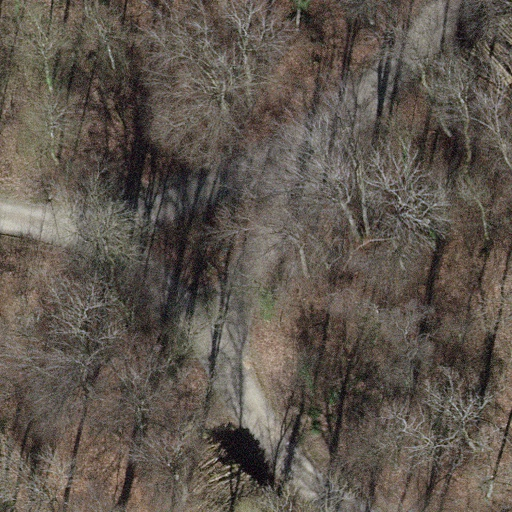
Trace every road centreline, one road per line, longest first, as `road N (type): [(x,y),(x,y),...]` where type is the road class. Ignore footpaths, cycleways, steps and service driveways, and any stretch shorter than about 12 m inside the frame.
road 1 (track): [(0,228),(113,226),(270,450),(334,511)]
road 2 (track): [(113,226),(303,157),(452,0)]
road 3 (track): [(303,157),(249,259),(231,340),(235,400)]
